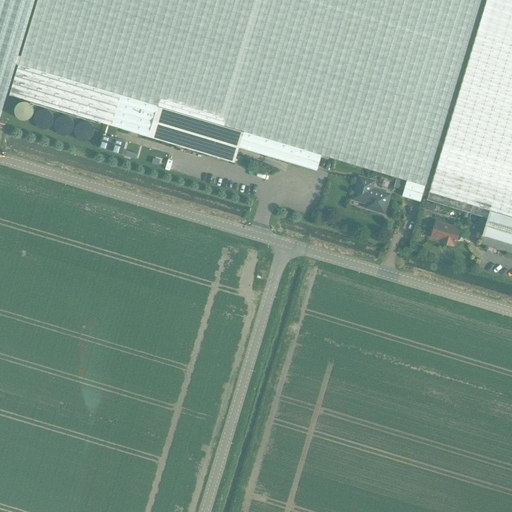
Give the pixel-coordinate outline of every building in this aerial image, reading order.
[(0,0),(0,116),(34,0),(0,0)] [(156,107),(243,133),(239,148),(317,171),(321,155),(332,159),(407,181),(402,196),(420,202),(480,0),(38,0),(10,96),(117,128),(147,137),(156,107)] [(511,0),(486,0),(427,200),(487,218),(489,211),(511,217),(511,0)] [(239,148),(243,133),(156,107),(147,137),(234,163),(239,148)] [(384,213),(390,195),(371,189),(374,181),(360,177),(353,199),(367,203),(366,207),(384,213)] [(511,217),(489,211),(487,218),(480,244),(511,253),(511,217)] [(456,240),(458,240),(460,239),(462,235),(461,234),(459,233),(460,229),(436,222),(431,237),(444,241),(444,244),(453,246),(453,244),(455,244),(456,240)]
